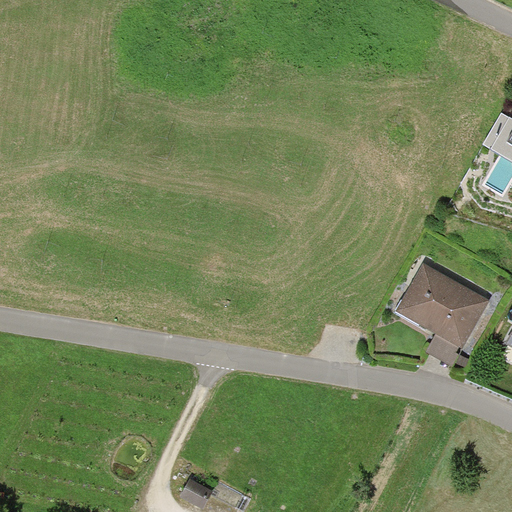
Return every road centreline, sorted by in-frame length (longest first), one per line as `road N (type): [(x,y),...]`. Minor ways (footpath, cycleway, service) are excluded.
road 1 (unclassified): [(339,379),(0,325)]
road 2 (residential): [(511,421),(393,384),(339,379)]
